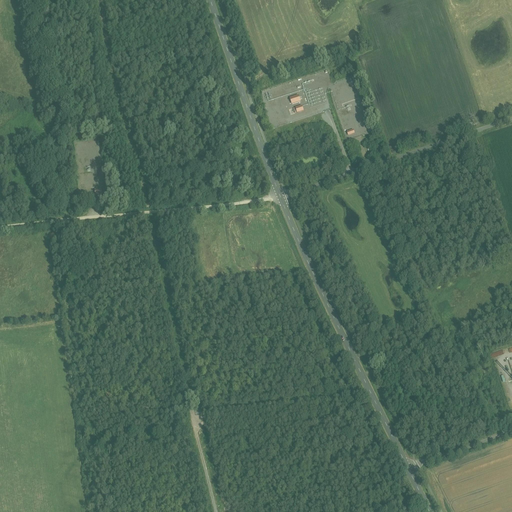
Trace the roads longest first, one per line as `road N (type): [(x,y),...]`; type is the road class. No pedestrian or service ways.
road 1 (tertiary): [(280,197),(405,463)]
road 2 (unclassified): [(511,118),(280,197)]
road 3 (tertiary): [(211,0),(280,197)]
